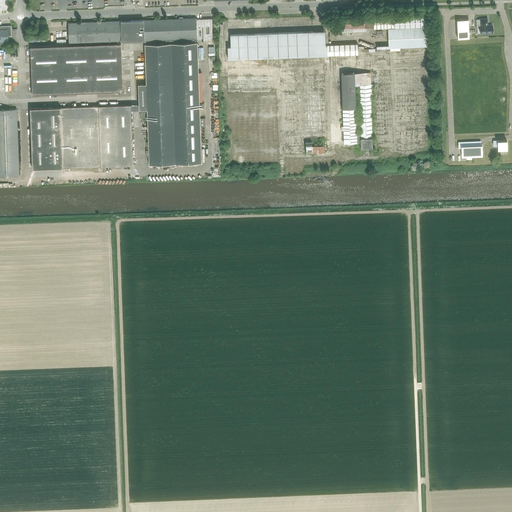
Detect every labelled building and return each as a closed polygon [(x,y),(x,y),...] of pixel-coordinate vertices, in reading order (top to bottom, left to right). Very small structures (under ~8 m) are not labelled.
[(427,47),(426,27),(426,17),(374,19),(374,28),(374,29),(388,29),(388,45),(377,46),(377,49),(390,48),(390,50),(402,50),(402,48),(427,47)] [(179,18),(179,19),(125,21),(68,23),(69,43),(78,43),(78,45),(66,45),(66,39),(56,40),(56,46),(30,47),(32,94),(123,91),(121,43),(81,45),(80,43),(126,41),(145,40),(146,84),(138,84),(139,110),(147,109),(149,165),(202,163),(200,126),(205,126),(205,118),(200,118),(196,27),(203,26),(203,41),(213,41),(212,19),(196,19),(196,18),(183,19),(183,18),(182,18),(179,18)] [(374,19),(338,21),(339,30),(340,30),(340,33),(352,32),(352,30),(362,30),(362,31),(365,31),(365,28),(366,28),(373,28),(374,28),(374,19)] [(480,19),(476,20),(476,29),(480,29),(481,34),(492,33),(492,25),(487,25),(487,19),(480,19)] [(468,20),(457,20),(457,39),(464,39),(469,38),(468,20)] [(11,36),(11,27),(11,26),(0,26),(0,41),(8,42),(8,36),(11,36)] [(323,31),(230,35),(231,47),(228,47),(228,59),(324,55),(327,55),(358,54),(358,44),(329,45),(325,45),(325,31),(323,31)] [(472,40),(457,41),(458,55),(473,54),(472,40)] [(468,60),(469,72),(468,72),(469,72),(496,71),(495,59),(496,59),(495,59),(468,60)] [(373,72),(371,73),(355,73),(342,74),(344,126),(341,126),(341,131),(344,130),(344,144),(361,143),(361,149),(373,148),(371,97),(373,97),(372,84),(373,84),(373,72)] [(14,90),(13,84),(11,84),(10,77),(7,78),(8,84),(4,85),(5,92),(14,90)] [(60,107),(30,108),(32,169),(63,168),(133,165),(131,105),(60,107)] [(0,176),(19,176),(16,109),(0,109),(0,176)] [(486,115),(456,116),(457,135),(487,133),(486,115)] [(307,151),(324,151),(324,144),(323,144),(313,144),(313,140),(307,140),(307,151)] [(462,148),(462,157),(482,156),(482,146),(481,146),(481,141),(458,142),(459,148),(462,148)] [(507,150),(507,141),(498,141),(493,141),(493,146),(498,146),(498,150),(507,150)]
